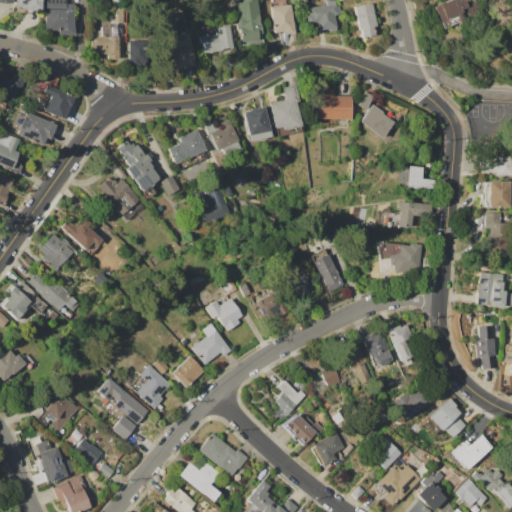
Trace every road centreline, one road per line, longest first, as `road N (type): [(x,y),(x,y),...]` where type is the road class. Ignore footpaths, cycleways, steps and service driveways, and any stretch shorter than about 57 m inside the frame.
road 1 (residential): [(0,255),(113,108),(201,97),(314,55),(395,79)]
road 2 (residential): [(110,511),(187,418),(242,370),(363,307),(438,296)]
road 3 (residential): [(395,79),(443,112),(453,134),(438,296),(442,351),(466,385),(511,414)]
road 4 (residential): [(213,393),(343,511)]
road 5 (residential): [(113,108),(75,70),(0,44)]
